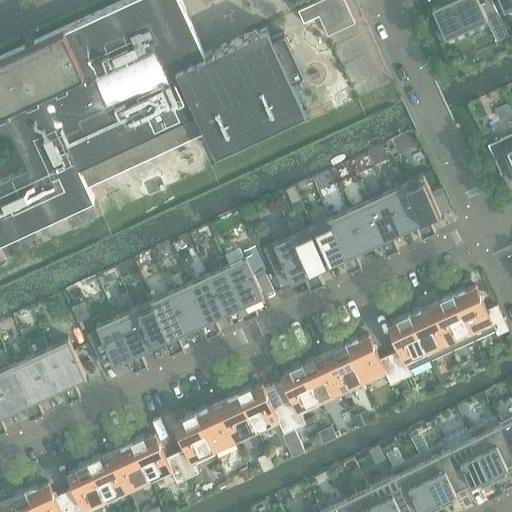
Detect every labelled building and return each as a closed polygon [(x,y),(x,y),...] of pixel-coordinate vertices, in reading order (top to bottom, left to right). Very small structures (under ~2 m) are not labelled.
[(181,0),(122,0),(33,41),(24,45),(0,56),(0,241),(95,198),(88,185),(197,135),(207,131),(216,151),(306,110),(292,79),(304,73),(288,41),(284,32),(273,37),(267,24),(256,30),(206,53),(181,0)] [(319,0),(313,3),(299,10),(304,21),(318,15),(328,35),(355,22),(344,0),(319,0)] [(437,18),(431,20),(439,39),(445,36),(487,17),(497,40),(508,35),(497,10),(491,0),(447,0),(432,7),(437,18)] [(511,0),(500,0),(504,9),(511,5),(511,0)] [(338,60),(324,28),(313,33),(327,65),(338,60)] [(511,132),(499,138),(488,144),(501,173),(503,172),(502,170),(510,166),(511,165),(511,166),(511,132)] [(431,170),(424,173),(429,184),(436,181),(431,170)] [(424,173),(404,182),(406,187),(420,216),(422,221),(429,235),(436,232),(429,217),(441,212),(432,191),(429,184),(424,173)] [(415,224),(422,238),(429,235),(422,221),(420,216),(406,187),(404,182),(386,191),(403,229),(415,224)] [(432,191),(441,212),(450,208),(440,187),(432,191)] [(386,191),(367,199),(385,238),(392,252),(399,249),(392,235),(403,229),(386,191)] [(385,256),(392,252),(385,238),(367,199),(349,208),(366,246),(378,241),(385,256)] [(349,208),(330,216),(348,255),(354,269),(362,266),(355,252),(366,246),(349,208)] [(347,273),(354,269),(348,255),(330,216),(312,225),(329,263),(341,258),(347,273)] [(312,225),(293,234),(296,239),(309,268),(311,272),(317,286),(325,283),(318,269),(329,263),(312,225)] [(310,290),(317,286),(311,272),(309,268),(296,239),(293,234),(274,242),(263,247),(271,264),(282,259),(292,281),(304,275),(310,290)] [(205,250),(199,252),(202,258),(207,256),(205,250)] [(188,252),(178,256),(183,266),(193,262),(188,252)] [(258,253),(247,258),(254,273),(265,268),(258,253)] [(246,255),(227,264),(244,303),(251,317),(258,314),(251,299),(264,294),(254,273),(247,258),(246,255)] [(237,306),(244,320),(251,317),(244,303),(227,264),(208,273),(226,311),(237,306)] [(208,273),(190,281),(207,320),(214,334),(221,331),(214,316),(226,311),(208,273)] [(190,281),(171,290),(189,328),(200,323),(207,337),(214,334),(207,320),(190,281)] [(454,291),(453,292),(454,295),(459,305),(460,306),(471,332),(475,340),(495,330),(497,335),(509,329),(497,303),(486,309),(481,297),(475,285),(465,290),(463,287),(454,291)] [(171,290),(152,298),(170,337),(177,351),(184,348),(177,333),(189,328),(171,290)] [(453,292),(453,291),(441,297),(442,299),(443,300),(442,297),(453,292)] [(443,300),(432,305),(437,316),(449,342),(453,350),(475,340),(471,332),(460,306),(459,305),(454,295),(453,292),(442,297),(443,300)] [(163,340),(170,354),(177,351),(170,337),(152,298),(134,307),(152,345),(163,340)] [(422,309),(432,305),(443,300),(442,299),(422,309)] [(409,311),(409,312),(410,315),(415,325),(416,326),(428,352),(431,360),(453,350),(449,342),(437,316),(432,305),(422,309),(422,310),(420,306),(409,311)] [(134,307),(115,315),(133,354),(140,368),(147,365),(140,351),(152,345),(134,307)] [(409,312),(409,311),(397,316),(399,320),(400,320),(398,317),(409,312)] [(410,369),(431,360),(428,352),(416,326),(415,325),(410,315),(409,312),(398,317),(400,320),(399,320),(389,325),(395,336),(400,348),(390,353),(401,378),(412,373),(410,369)] [(126,357),(133,372),(140,368),(133,354),(115,315),(96,324),(114,363),(126,357)] [(391,383),(401,378),(390,353),(380,358),(374,345),(369,334),(358,339),(357,336),(346,340),(346,341),(347,344),(352,354),(352,355),(364,379),(385,369),(391,383)] [(68,337),(49,346),(67,384),(73,399),(81,396),(74,381),(86,375),(68,337)] [(346,341),(346,340),(334,345),(336,349),(335,346),(346,341)] [(336,349),(325,354),(331,365),(342,389),(364,379),(352,355),(352,354),(347,344),(346,341),(335,346),(336,349)] [(66,402),(73,399),(67,384),(49,346),(30,354),(48,393),(60,388),(66,402)] [(315,359),(325,354),(336,349),(315,358),(315,359)] [(37,398),(48,393),(30,354),(12,363),(36,416),(43,413),(37,398)] [(313,356),(302,361),(304,364),(308,374),(309,375),(320,399),(342,389),(331,365),(325,354),(315,359),(313,356)] [(302,361),(313,356),(313,355),(291,365),(291,366),(292,365),(302,361)] [(299,409),(320,399),(309,375),(308,374),(304,364),(302,361),(292,365),(291,366),(293,369),(282,374),(287,385),(294,397),(283,402),(295,427),(305,422),(299,409)] [(29,419),(36,416),(12,363),(0,368),(0,385),(11,410),(23,405),(29,419)] [(284,432),(295,427),(283,402),(273,407),(267,395),(262,383),(252,388),(251,388),(250,385),(239,390),(240,393),(245,403),(246,404),(257,428),(278,419),(284,432)] [(0,415),(11,410),(0,385),(0,432),(6,430),(0,415)] [(238,390),(227,395),(229,398),(208,408),(207,404),(195,409),(195,410),(196,410),(206,405),(208,408),(219,403),(229,398),(228,395),(238,390)] [(229,398),(219,403),(224,414),(235,439),(257,428),(246,404),(245,403),(240,393),(239,390),(238,390),(228,395),(229,398)] [(466,402),(458,406),(461,413),(469,409),(466,402)] [(196,410),(195,410),(197,413),(202,424),(202,425),(213,449),(235,439),(224,414),(219,403),(208,408),(206,405),(196,410)] [(192,458),(213,449),(202,425),(202,424),(197,413),(195,410),(185,415),(184,415),(186,418),(176,423),(181,434),(187,447),(176,452),(187,477),(198,472),(192,458)] [(366,411),(354,417),(359,427),(370,421),(366,411)] [(511,415),(499,422),(498,423),(511,451),(511,415)] [(468,429),(471,436),(472,436),(477,446),(490,472),(493,478),(494,480),(507,474),(503,466),(506,464),(511,460),(511,451),(498,423),(499,422),(495,416),(468,429)] [(177,481),(187,477),(176,452),(166,456),(160,444),(155,433),(145,437),(143,434),(132,439),(134,442),(138,453),(139,454),(150,478),(171,468),(177,481)] [(471,436),(447,448),(446,448),(464,484),(473,480),(477,478),(481,487),(494,480),(493,478),(490,472),(477,446),(472,436),(471,436)] [(121,444),(132,439),(131,439),(121,444),(122,447),(101,457),(102,457),(112,453),(123,447),(121,444)] [(123,447),(112,453),(117,464),(128,488),(150,478),(139,454),(138,453),(134,442),(132,439),(121,444),(123,447)] [(444,441),(417,454),(425,470),(438,497),(441,504),(442,506),(455,499),(451,491),(454,489),(464,484),(446,448),(447,448),(444,441)] [(89,459),(88,459),(90,462),(95,473),(95,474),(106,498),(128,488),(117,464),(112,453),(102,457),(101,457),(100,454),(89,459)] [(100,454),(99,454),(88,459),(77,464),(88,459),(89,459),(100,454)] [(390,467),(394,474),(412,510),(421,505),(425,503),(429,511),(442,506),(441,504),(438,497),(425,470),(417,454),(390,467)] [(87,511),(85,507),(106,498),(95,474),(95,473),(90,462),(88,459),(77,464),(79,467),(79,468),(69,472),(74,483),(75,486),(65,491),(74,511),(87,511)] [(246,467),(239,471),(243,480),(251,477),(246,467)] [(407,511),(412,510),(394,474),(369,486),(373,496),(381,511),(407,511)] [(74,511),(65,491),(55,495),(54,494),(48,482),(38,486),(36,483),(26,488),(25,488),(27,492),(32,502),(32,504),(36,511),(74,511)] [(381,511),(373,496),(369,486),(342,499),(348,511),(381,511)] [(16,497),(5,502),(9,511),(36,511),(32,504),(32,502),(27,492),(25,488),(14,493),(16,497)] [(348,511),(342,499),(317,511),(348,511)] [(0,511),(9,511),(5,502),(0,503),(0,511)]
